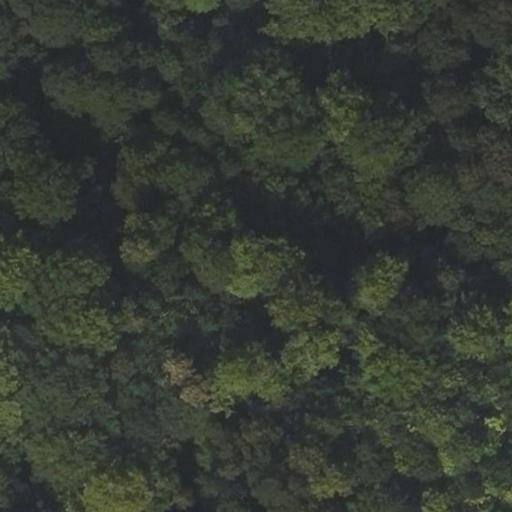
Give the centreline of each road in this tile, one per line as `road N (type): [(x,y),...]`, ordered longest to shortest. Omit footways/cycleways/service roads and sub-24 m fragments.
road 1 (unknown): [(279,511),(363,295),(511,154)]
road 2 (unknown): [(363,295),(375,277),(264,0)]
